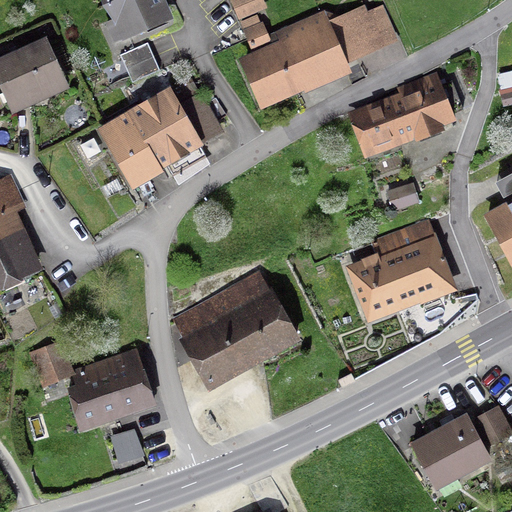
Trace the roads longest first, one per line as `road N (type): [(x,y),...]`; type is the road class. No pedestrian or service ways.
road 1 (residential): [(487,25),(248,153),(152,223),(159,341),(198,480)]
road 2 (secondary): [(501,332),(330,424),(198,480)]
road 3 (residential): [(487,25),(489,83),(459,170),(460,224),(501,332)]
